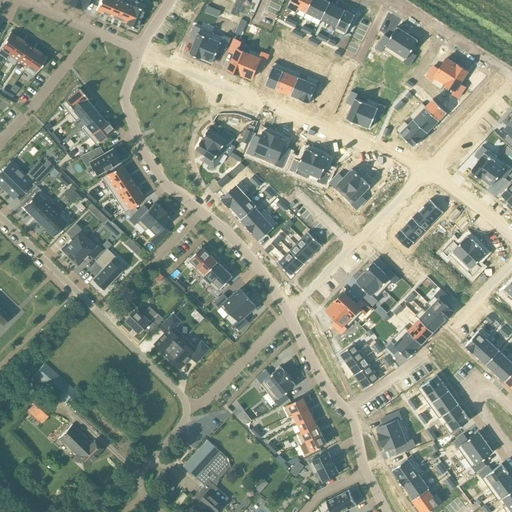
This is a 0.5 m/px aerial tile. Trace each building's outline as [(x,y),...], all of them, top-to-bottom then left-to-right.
[(76,0),(74,5),(81,8),(81,6),(86,8),(89,0),(76,0)] [(100,0),(96,11),(108,16),(114,0),(100,0)] [(121,0),(114,0),(108,16),(117,20),(125,1),(121,0)] [(290,0),(289,3),(287,8),(297,13),(299,8),(302,0),(290,0)] [(302,0),(299,8),(306,12),(312,0),(302,0)] [(312,0),(306,12),(307,12),(314,16),(321,0),(312,0)] [(325,0),(321,0),(314,16),(321,19),(330,2),(325,0)] [(125,1),(117,20),(126,23),(126,24),(134,5),(125,1)] [(134,5),(126,24),(137,28),(146,5),(136,1),(134,5)] [(330,2),(321,19),(322,20),(322,19),(329,23),(338,6),(330,2)] [(338,6),(329,23),(336,26),(337,27),(345,9),(338,6)] [(336,26),(334,31),(345,36),(347,32),(355,14),(345,10),(345,9),(337,27),(336,26)] [(195,25),(190,37),(196,40),(190,52),(190,53),(202,58),(202,57),(212,33),(212,34),(213,33),(195,25)] [(385,34),(376,48),(382,52),(384,49),(394,55),(408,33),(398,27),(397,26),(390,38),(385,34)] [(7,37),(0,47),(0,54),(7,59),(10,55),(9,55),(20,39),(11,33),(11,32),(7,37)] [(212,33),(202,57),(202,58),(212,62),(213,62),(219,48),(225,50),(228,45),(230,38),(224,35),(223,38),(212,34),(212,33)] [(408,33),(394,55),(410,66),(416,55),(411,51),(418,40),(418,39),(418,40),(408,33)] [(20,39),(9,55),(10,55),(18,61),(29,45),(20,39)] [(235,54),(229,69),(241,74),(240,74),(249,53),(248,53),(238,49),(241,42),(234,39),(229,51),(235,54)] [(29,45),(18,61),(26,66),(26,67),(37,50),(29,45)] [(249,53),(240,74),(241,74),(252,78),(258,64),(264,66),(269,54),(262,52),(261,54),(250,49),(248,53),(249,53)] [(26,66),(23,70),(33,77),(47,56),(46,56),(37,50),(26,67),(26,66)] [(434,66),(427,77),(433,80),(436,76),(445,82),(445,83),(457,65),(457,64),(451,61),(447,58),(439,69),(434,66)] [(275,62),(265,84),(266,85),(266,84),(276,88),(283,71),(285,66),(275,62)] [(445,82),(445,83),(455,90),(452,94),(458,98),(465,87),(460,83),(468,71),(457,64),(457,65),(445,83),(445,82)] [(283,71),(276,88),(284,92),(291,74),(293,70),(285,66),(283,71)] [(291,74),(284,92),(291,95),(299,77),(301,73),(293,70),(291,74)] [(372,74),(369,80),(375,83),(378,76),(372,74)] [(299,98),(298,98),(309,103),(317,85),(319,80),(308,76),(306,80),(299,98)] [(299,77),(291,95),(299,98),(306,80),(299,77)] [(79,88),(61,104),(69,113),(86,99),(87,98),(79,88)] [(351,91),(346,103),(352,105),(347,118),(347,119),(359,124),(359,123),(358,123),(367,102),(356,98),(358,93),(351,91)] [(367,102),(358,123),(359,123),(369,127),(369,128),(370,128),(375,115),(381,118),(386,106),(379,103),(368,98),(367,102)] [(426,106),(425,107),(439,120),(440,120),(439,120),(446,112),(447,113),(447,112),(433,98),(433,99),(426,106)] [(86,99),(69,113),(76,121),(79,118),(92,106),(86,99)] [(422,103),(416,109),(433,126),(439,120),(425,107),(426,106),(422,103)] [(92,106),(79,118),(85,125),(86,125),(99,114),(92,106)] [(416,109),(410,116),(413,119),(414,119),(428,132),(433,126),(416,109)] [(85,125),(82,128),(86,133),(89,136),(105,122),(99,114),(86,125),(85,125)] [(408,124),(408,125),(422,138),(427,132),(428,132),(414,119),(413,119),(408,124)] [(105,122),(89,136),(96,145),(114,130),(106,121),(105,122)] [(405,121),(397,130),(400,133),(414,147),(422,139),(423,138),(422,138),(408,125),(408,124),(405,121)] [(209,127),(203,138),(225,152),(231,143),(235,136),(224,130),(221,135),(210,128),(209,127)] [(247,129),(242,141),(248,143),(253,131),(247,129)] [(252,141),(247,153),(265,160),(275,135),(269,132),(268,133),(263,131),(261,137),(258,143),(252,141)] [(275,135),(265,160),(282,167),(287,155),(281,153),(286,141),(281,139),(282,138),(275,135)] [(202,139),(196,149),(207,156),(204,161),(214,168),(218,162),(224,153),(225,152),(203,138),(202,139)] [(65,143),(61,146),(65,151),(69,148),(65,143)] [(472,170),(471,171),(482,179),(482,178),(497,157),(482,146),(475,156),(480,159),(472,170)] [(91,151),(80,156),(84,164),(87,168),(92,165),(97,174),(119,162),(118,159),(119,158),(115,151),(113,152),(112,149),(101,156),(96,148),(91,151)] [(295,159),(290,171),(308,178),(309,174),(309,173),(318,153),(311,150),(311,151),(306,149),(307,149),(306,149),(300,161),(295,159)] [(76,154),(73,150),(67,154),(71,158),(76,154)] [(318,153),(309,173),(320,178),(318,182),(325,185),(330,173),(324,171),(329,158),(328,158),(324,156),(324,155),(318,153)] [(511,167),(497,157),(482,178),(491,185),(492,185),(500,174),(505,178),(511,168),(511,167)] [(48,160),(43,164),(32,177),(33,178),(39,183),(55,167),(48,160)] [(11,161),(0,172),(0,184),(14,198),(31,181),(11,161)] [(122,164),(101,178),(107,187),(128,173),(122,164)] [(339,174),(330,183),(343,196),(362,177),(353,168),(343,178),(339,174)] [(128,173),(107,187),(113,195),(133,182),(128,173)] [(227,174),(218,182),(222,187),(232,179),(227,174)] [(254,175),(250,179),(254,183),(255,184),(259,180),(258,180),(254,175)] [(362,177),(343,196),(357,209),(366,200),(361,195),(371,186),(362,177)] [(133,182),(113,195),(119,204),(139,190),(133,182)] [(241,182),(222,198),(230,207),(231,207),(230,206),(244,193),(245,194),(248,190),(241,182)] [(511,182),(500,194),(501,195),(507,200),(511,194),(511,182)] [(25,204),(22,207),(23,207),(31,215),(45,200),(45,201),(48,197),(40,189),(25,204)] [(139,190),(119,204),(125,213),(145,199),(139,190)] [(244,193),(230,206),(231,207),(236,212),(250,199),(245,194),(244,193)] [(250,199),(236,212),(241,218),(242,219),(255,207),(256,206),(256,205),(250,199)] [(430,199),(424,206),(437,218),(443,212),(430,199)] [(45,200),(31,215),(38,222),(52,208),(45,201),(45,200)] [(138,211),(129,220),(134,225),(136,222),(145,230),(148,227),(164,210),(159,205),(158,206),(154,203),(143,215),(138,211)] [(283,203),(279,207),(280,208),(284,212),(288,208),(283,204),(283,203)] [(98,209),(92,204),(87,209),(93,214),(98,209)] [(422,208),(418,212),(431,224),(437,218),(424,206),(422,208)] [(241,218),(240,219),(241,220),(246,225),(247,226),(261,213),(260,213),(255,207),(242,219),(241,218)] [(52,208),(38,222),(46,229),(59,215),(59,214),(52,208)] [(246,225),(246,226),(252,233),(253,232),(252,232),(270,216),(264,209),(260,213),(261,213),(247,226),(246,225)] [(164,210),(148,227),(156,234),(150,240),(155,245),(164,236),(160,232),(171,219),(168,216),(169,215),(164,210)] [(59,215),(46,229),(54,236),(53,237),(54,237),(67,224),(71,219),(62,211),(59,214),(59,215)] [(418,212),(413,218),(425,230),(431,224),(418,212)] [(270,216),(252,232),(253,232),(259,240),(260,240),(278,224),(270,216)] [(411,219),(407,224),(420,236),(423,232),(425,230),(413,218),(411,219)] [(72,238),(61,249),(69,257),(88,238),(80,231),(81,229),(76,224),(67,233),(72,238)] [(405,225),(401,230),(414,242),(420,236),(407,224),(405,225)] [(117,238),(123,232),(118,227),(112,233),(117,238)] [(399,232),(395,236),(408,249),(414,242),(401,230),(399,232)] [(307,232),(302,238),(315,251),(320,245),(321,246),(322,245),(308,232),(307,232)] [(449,245),(443,252),(448,257),(450,255),(458,263),(477,243),(473,239),(472,239),(468,236),(468,235),(458,245),(454,241),(449,245)] [(88,238),(69,257),(78,265),(89,254),(93,259),(102,250),(97,245),(96,246),(88,238)] [(302,238),(296,244),(309,257),(315,251),(302,238)] [(107,240),(102,244),(107,249),(111,244),(107,240)] [(477,243),(458,263),(472,276),(481,267),(476,262),(486,253),(485,252),(482,249),(482,248),(477,243)] [(290,250),(304,264),(304,263),(303,263),(309,257),(296,244),(290,250)] [(137,255),(141,250),(137,246),(132,251),(137,255)] [(202,246),(188,260),(197,268),(197,269),(211,254),(203,247),(202,246)] [(104,268),(93,279),(103,289),(121,271),(111,261),(115,257),(107,249),(104,253),(96,261),(102,267),(104,268)] [(290,251),(284,256),(297,269),(303,263),(304,264),(290,250),(290,251)] [(197,268),(195,270),(203,277),(218,262),(211,254),(197,269),(197,268)] [(279,262),(278,263),(291,275),(292,275),(297,269),(284,256),(279,262)] [(218,262),(203,277),(210,285),(225,269),(218,262)] [(373,262),(364,271),(364,272),(365,271),(384,290),(392,281),(395,284),(399,279),(390,270),(386,274),(374,262),(373,262)] [(425,263),(422,267),(427,272),(425,274),(437,285),(442,280),(425,263)] [(225,269),(210,285),(218,292),(233,276),(232,275),(232,276),(225,269)] [(357,280),(356,280),(368,292),(364,297),(373,306),(378,301),(376,298),(384,290),(365,271),(364,272),(357,280)] [(427,276),(423,281),(426,284),(431,279),(427,276)] [(444,281),(440,286),(443,290),(448,284),(444,281)] [(511,281),(507,287),(502,292),(510,300),(511,298),(511,281)] [(224,294),(215,302),(219,308),(221,306),(229,315),(230,314),(230,313),(248,297),(240,289),(229,299),(224,294)] [(436,295),(427,303),(431,306),(445,319),(445,320),(453,312),(445,304),(450,298),(441,289),(436,295)] [(344,292),(335,302),(336,302),(355,320),(363,311),(365,314),(370,309),(361,300),(357,304),(344,292)] [(248,297),(230,313),(230,314),(238,322),(234,325),(239,330),(249,322),(244,317),(256,306),(248,297)] [(486,300),(483,304),(487,308),(491,304),(486,300)] [(335,302),(327,311),(337,320),(332,325),(342,334),(355,320),(336,302),(335,302)] [(134,303),(126,311),(130,315),(126,320),(140,332),(144,328),(150,334),(164,319),(150,307),(142,314),(136,309),(138,307),(134,303)] [(380,305),(375,310),(383,317),(387,312),(380,305)] [(426,312),(425,312),(439,325),(445,320),(445,319),(431,306),(426,312)] [(422,308),(416,315),(419,319),(419,318),(433,332),(434,331),(439,325),(425,312),(426,312),(422,308)] [(0,326),(9,317),(5,313),(3,315),(0,311),(0,326)] [(168,356),(186,338),(175,327),(180,322),(173,315),(164,324),(161,328),(166,333),(155,344),(168,356)] [(490,315),(486,318),(491,323),(495,319),(490,315)] [(383,318),(378,322),(382,326),(386,321),(383,318)] [(419,319),(414,324),(427,338),(433,332),(419,318),(419,319)] [(369,319),(362,326),(367,332),(375,324),(369,319)] [(408,330),(422,344),(422,343),(427,338),(414,324),(408,330)] [(405,327),(399,333),(402,336),(416,350),(416,349),(421,344),(422,344),(408,330),(405,327)] [(479,331),(465,345),(474,354),(474,353),(487,339),(490,336),(485,330),(482,328),(479,331)] [(391,341),(386,346),(396,355),(400,350),(408,358),(417,350),(416,349),(416,350),(402,336),(399,333),(391,341)] [(196,348),(186,338),(168,356),(180,368),(191,357),(197,362),(209,349),(202,342),(196,348)] [(487,339),(474,353),(480,358),(493,344),(487,339)] [(355,343),(340,354),(340,355),(340,354),(345,361),(360,351),(355,344),(355,343)] [(493,344),(480,358),(486,364),(499,350),(493,344)] [(499,350),(486,364),(486,365),(486,364),(492,370),(505,356),(499,350)] [(360,351),(345,361),(350,368),(365,357),(360,351)] [(505,356),(492,370),(498,376),(511,362),(505,356)] [(365,357),(350,368),(355,374),(354,375),(354,376),(370,364),(369,364),(365,357)] [(511,362),(498,376),(504,381),(511,373),(511,362)] [(74,389),(45,363),(34,376),(62,402),(74,389)] [(370,364),(354,376),(355,375),(360,382),(374,371),(370,365),(370,364)] [(267,370),(257,378),(268,392),(289,375),(286,372),(282,367),(281,366),(271,375),(267,370)] [(374,371),(360,382),(365,388),(364,389),(364,390),(380,378),(379,378),(374,371)] [(421,385),(418,388),(424,397),(444,383),(437,374),(421,385)] [(289,375),(268,392),(279,406),(290,398),(286,393),(296,385),(296,384),(295,384),(291,379),(292,379),(289,375)] [(444,383),(424,397),(429,404),(448,390),(444,383)] [(448,390),(429,404),(434,411),(453,397),(449,391),(448,390)] [(303,397),(284,407),(289,417),(293,415),(293,414),(308,406),(303,397)] [(453,397),(434,411),(439,418),(443,415),(458,404),(454,397),(453,397)] [(39,399),(28,411),(41,424),(52,412),(39,399)] [(458,404),(443,415),(447,421),(448,422),(463,411),(463,410),(458,404)] [(237,416),(244,411),(245,410),(241,405),(232,412),(237,416)] [(308,406),(293,414),(293,415),(297,423),(313,416),(308,406)] [(447,421),(443,424),(450,434),(454,431),(470,420),(463,410),(463,411),(448,422),(447,421)] [(252,420),(244,411),(237,416),(245,424),(252,420)] [(383,425),(377,427),(379,432),(378,432),(381,439),(406,429),(402,419),(402,418),(399,411),(387,416),(390,422),(383,425)] [(313,416),(297,423),(298,424),(301,432),(302,432),(317,425),(313,416)] [(91,441),(72,423),(58,437),(64,443),(65,442),(76,453),(72,457),(83,468),(103,447),(94,438),(91,441)] [(301,432),(297,434),(302,444),(306,442),(322,434),(317,425),(302,432),(301,432)] [(406,429),(381,439),(384,446),(385,445),(387,450),(393,448),(401,444),(404,450),(416,445),(413,439),(411,440),(411,439),(406,429)] [(464,434),(454,442),(458,447),(465,457),(486,442),(479,432),(479,431),(468,439),(464,434)] [(302,444),(299,446),(304,455),(311,451),(319,447),(326,443),(322,434),(306,442),(302,444)] [(208,440),(185,466),(198,477),(204,469),(210,475),(211,474),(220,478),(231,466),(227,458),(228,457),(227,457),(209,440),(208,440)] [(486,442),(465,457),(472,466),(476,472),(486,465),(483,460),(494,452),(493,451),(486,442)] [(315,475),(320,473),(324,481),(339,473),(328,453),(309,462),(315,475)] [(412,455),(392,469),(393,470),(398,478),(399,479),(418,465),(412,455)] [(489,465),(478,473),(488,487),(492,484),(508,473),(509,473),(508,473),(502,463),(492,470),(489,465)] [(398,478),(404,486),(404,485),(419,474),(420,475),(423,472),(418,465),(399,479),(398,478)] [(291,472),(296,476),(300,471),(294,467),(291,472)] [(159,481),(174,488),(178,480),(163,472),(159,481)] [(492,484),(488,487),(493,494),(497,491),(511,480),(511,478),(508,473),(492,484)] [(419,474),(404,485),(404,486),(409,492),(424,481),(420,475),(419,474)] [(202,487),(195,495),(200,499),(199,500),(212,511),(215,511),(224,501),(229,496),(217,486),(209,479),(202,487)] [(511,480),(497,491),(493,494),(499,501),(503,498),(502,498),(511,490),(511,480)] [(424,481),(409,492),(413,499),(414,499),(428,488),(428,489),(430,488),(429,487),(429,488),(424,481)] [(413,499),(412,500),(413,500),(418,507),(433,495),(428,489),(428,488),(414,499),(413,499)] [(331,510),(326,511),(342,511),(349,509),(356,505),(356,506),(357,506),(349,490),(348,490),(349,491),(327,501),(326,501),(331,510)] [(511,490),(502,498),(503,498),(507,504),(507,505),(511,501),(511,490)] [(433,495),(418,507),(421,511),(429,511),(444,502),(437,492),(433,495)] [(507,504),(503,507),(506,511),(511,511),(511,501),(507,505),(507,504)] [(271,511),(286,511),(277,503),(270,511),(271,511)]
